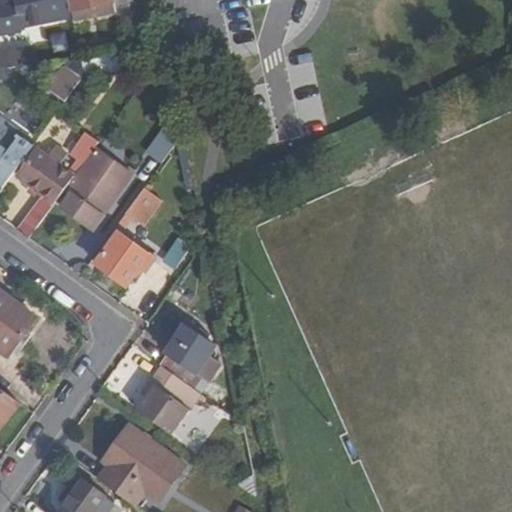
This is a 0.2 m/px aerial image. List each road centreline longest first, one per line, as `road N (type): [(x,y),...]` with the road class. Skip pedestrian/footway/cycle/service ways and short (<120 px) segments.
road 1 (residential): [(120,327),(0,495)]
road 2 (residential): [(120,327),(0,237)]
